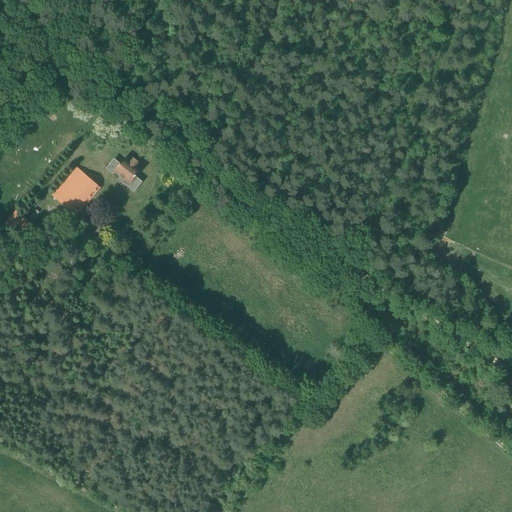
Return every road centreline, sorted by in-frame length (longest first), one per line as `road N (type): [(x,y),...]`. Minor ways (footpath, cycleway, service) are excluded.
road 1 (track): [(10,0),(228,183),(431,311),(511,373)]
road 2 (track): [(221,511),(362,344),(367,331),(350,258)]
road 3 (track): [(362,344),(411,360),(511,445)]
